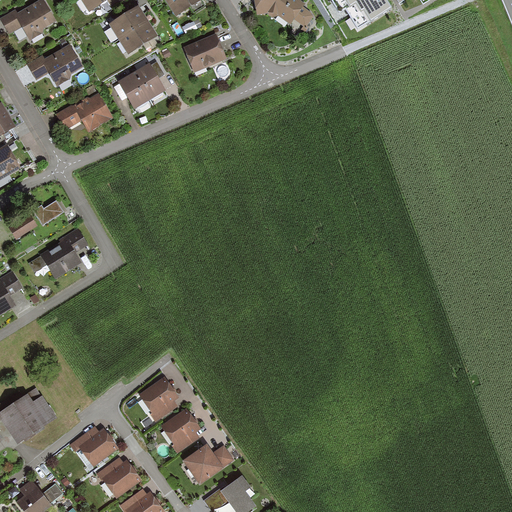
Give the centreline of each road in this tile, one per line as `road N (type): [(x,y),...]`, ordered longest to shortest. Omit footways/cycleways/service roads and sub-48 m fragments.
road 1 (residential): [(62,168),(116,261),(0,335)]
road 2 (residential): [(269,81),(62,168)]
road 3 (residential): [(466,0),(269,81)]
road 4 (residential): [(105,407),(182,511)]
road 5 (residential): [(0,57),(62,168)]
